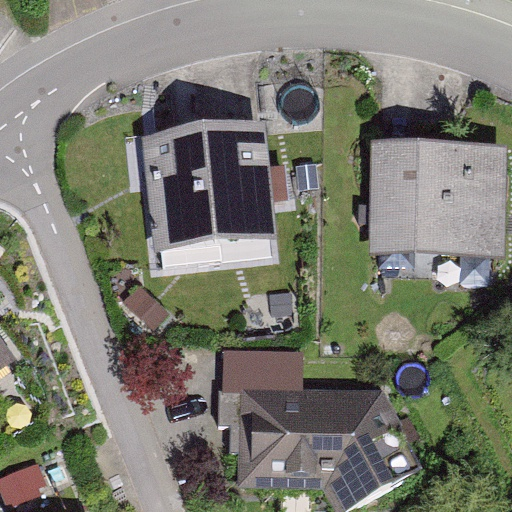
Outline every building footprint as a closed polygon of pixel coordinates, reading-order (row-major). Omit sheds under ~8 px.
[(136,150),(150,264),(275,249),(261,135),(136,150)] [(371,268),(506,272),(509,163),(374,158),(371,268)] [(317,172),(300,173),(300,195),(318,194),(317,172)] [(0,386),(21,371),(0,344),(0,386)] [(328,511),(354,511),(411,480),(374,405),(240,397),(238,423),(248,424),(246,461),(232,460),(230,494),(317,495),(328,511)]
